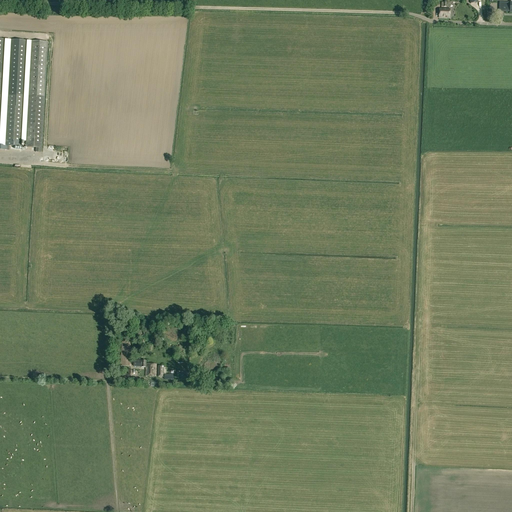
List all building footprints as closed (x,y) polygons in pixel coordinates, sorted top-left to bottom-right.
[(511,1),(511,2),(511,3),(499,3),(499,6),(503,6),(503,12),(511,12),(511,1)] [(439,18),(450,18),(450,9),(439,9),(439,18)] [(0,149),(7,150),(8,146),(21,147),(24,95),(27,40),(10,40),(7,94),(4,145),(0,144),(0,130),(2,94),(5,40),(0,39),(0,149)] [(27,96),(25,147),(36,148),(36,152),(42,153),(42,148),(45,97),(48,42),(30,41),(27,96)] [(141,336),(149,334),(147,328),(139,330),(139,329),(134,331),(136,337),(141,336)] [(130,367),(131,341),(121,341),(120,366),(130,367)] [(135,360),(134,367),(141,367),(146,368),(146,376),(156,377),(156,364),(147,364),(147,361),(135,360)]
